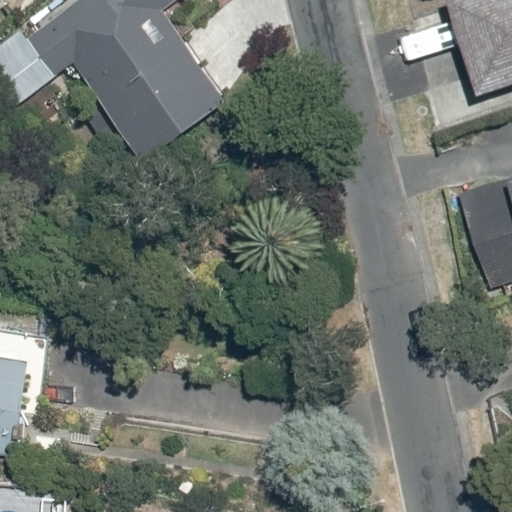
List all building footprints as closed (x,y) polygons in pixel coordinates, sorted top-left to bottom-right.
[(165,0),(87,0),(31,36),(60,79),(83,63),(92,76),(82,82),(108,120),(118,113),(153,165),(238,109),(165,0)] [(511,0),(458,0),(491,92),(511,84),(511,0)] [(18,33),(0,45),(0,78),(19,105),(53,82),(18,33)] [(511,179),(468,193),(496,286),(511,280),(511,179)] [(0,450),(30,455),(35,417),(43,418),(54,334),(0,327),(0,450)]
